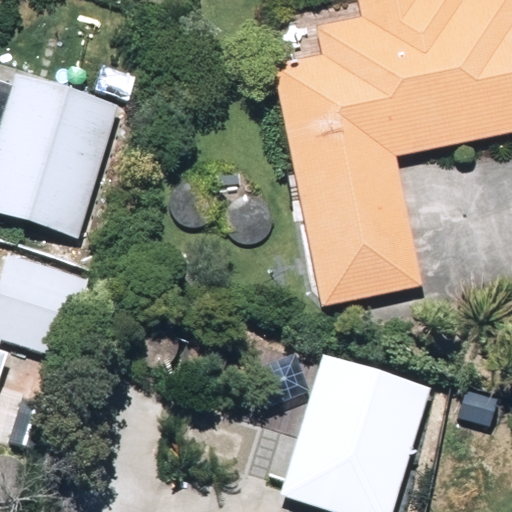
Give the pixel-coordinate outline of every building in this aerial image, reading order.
[(393,168),(511,144),(511,10),(510,2),(463,11),(460,0),(362,0),(357,8),(362,36),(317,45),(322,73),(272,84),(321,319),(420,299),(393,168)] [(122,114),(17,81),(0,134),(0,221),(80,247),(122,114)] [(186,261),(149,246),(135,280),(173,295),(186,261)] [(0,287),(0,350),(62,368),(90,276),(11,252),(0,287)] [(498,409),(464,401),(457,427),(492,435),(498,409)]
